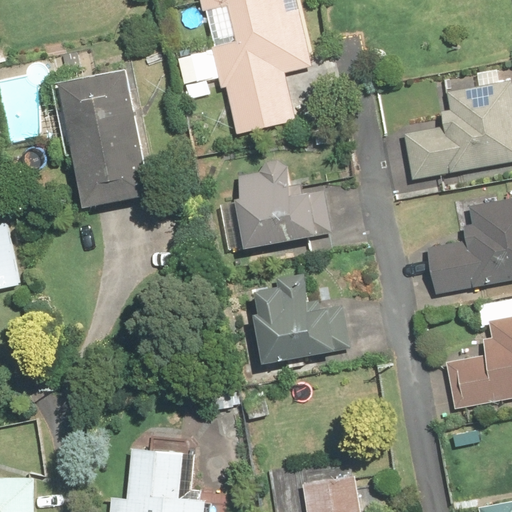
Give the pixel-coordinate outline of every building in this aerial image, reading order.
[(225,46),(183,56),(194,99),(216,93),(212,79),(225,76),(240,135),(303,119),(292,75),(322,67),(315,41),(327,38),(323,22),(308,26),(301,0),(204,0),(208,12),(216,10),(225,46)] [(129,67),(54,85),(72,157),(81,155),(94,209),(160,193),(129,67)] [(508,172),(511,171),(511,67),(447,78),(452,111),(446,112),(448,126),(408,132),(415,179),(506,164),(508,172)] [(247,197),(223,202),(233,255),(338,233),(329,187),(306,192),(304,183),(297,185),(293,166),(292,166),(292,165),(291,164),(290,163),(289,162),(288,162),(287,161),(286,160),(285,160),(283,160),(282,160),(281,159),(280,159),(279,159),(278,159),(277,160),(276,160),(275,160),(274,160),(273,161),(272,161),(271,162),(270,163),(269,163),(269,164),(268,165),(267,166),(266,167),(265,168),(265,169),(265,170),(264,171),(264,172),(243,177),(247,197)] [(471,241),(431,248),(439,294),(511,281),(511,198),(476,205),(479,225),(469,226),(471,241)] [(446,203),(426,207),(431,231),(450,227),(446,203)] [(11,219),(0,221),(0,290),(26,284),(11,219)] [(269,312),(259,314),(269,363),(354,346),(346,307),(318,312),(310,273),(263,282),(269,312)] [(450,361),(459,408),(511,398),(511,298),(479,305),(488,354),(450,361)] [(236,380),(212,388),(220,411),(244,403),(236,380)] [(273,395),(248,402),(254,423),(279,416),(273,395)] [(328,401),(303,405),(308,432),(333,428),(328,401)] [(114,496),(113,511),(207,511),(209,492),(198,491),(200,451),(137,448),(135,497),(114,496)] [(235,451),(209,453),(211,482),(237,480),(235,451)] [(275,511),(364,511),(361,477),(354,478),(352,458),(297,464),(296,457),(282,458),(283,468),(270,470),(275,511)] [(0,511),(39,511),(42,477),(0,474),(0,511)] [(511,511),(511,498),(484,503),(485,511),(511,511)]
